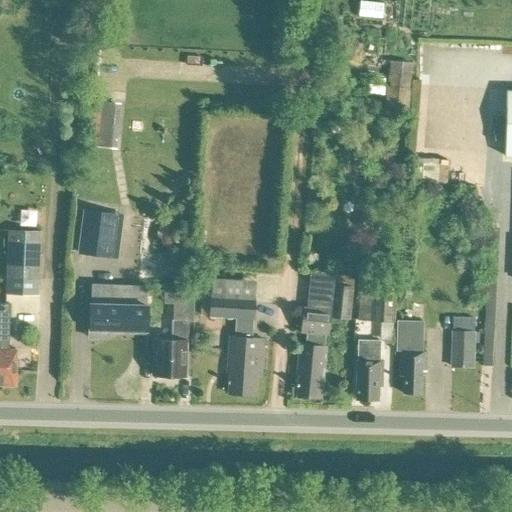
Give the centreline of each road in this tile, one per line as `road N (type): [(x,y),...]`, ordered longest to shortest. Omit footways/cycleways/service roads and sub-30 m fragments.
road 1 (secondary): [(511,428),(0,412)]
road 2 (unknown): [(498,428),(511,208),(508,186),(469,127),(469,80),(474,63),(511,57)]
road 3 (track): [(67,0),(45,414)]
road 4 (unclassified): [(285,511),(0,505)]
